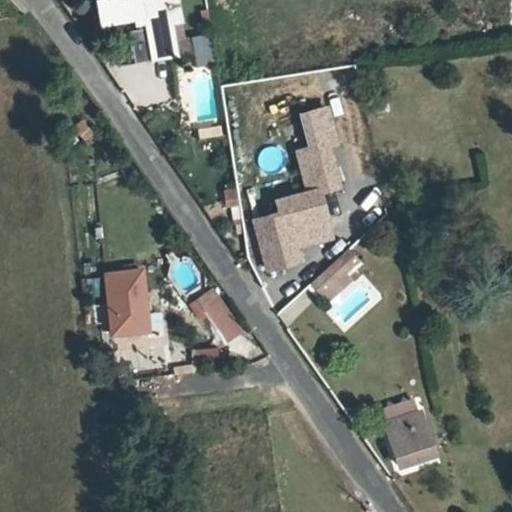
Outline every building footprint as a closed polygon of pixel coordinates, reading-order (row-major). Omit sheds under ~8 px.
[(115,32),(113,23),(108,0),(100,0),(99,0),(104,34),(115,32)] [(153,15),(158,40),(184,36),(181,18),(188,17),(184,0),(108,0),(113,23),(153,15)] [(207,34),(190,37),(193,64),(210,62),(207,34)] [(186,51),(184,36),(158,40),(161,55),(186,51)] [(168,77),(134,77),(134,98),(167,99),(168,77)] [(386,82),(376,84),(379,104),(389,103),(386,82)] [(336,107),(318,109),(323,143),(340,140),(336,107)] [(295,226),(323,222),(322,214),(326,214),(323,194),(283,199),(285,216),(264,219),(265,230),(295,226)] [(323,222),(295,226),(297,241),(325,236),(323,222)] [(295,226),(265,230),(263,231),(267,262),(300,259),(297,241),(295,226)] [(312,272),(320,281),(358,248),(351,239),(312,272)] [(110,268),(115,328),(150,326),(145,267),(110,268)] [(286,325),(316,303),(307,289),(276,311),(286,325)] [(221,334),(230,330),(245,353),(261,343),(234,305),(211,319),(221,334)] [(423,413),(387,420),(397,462),(434,455),(423,413)]
